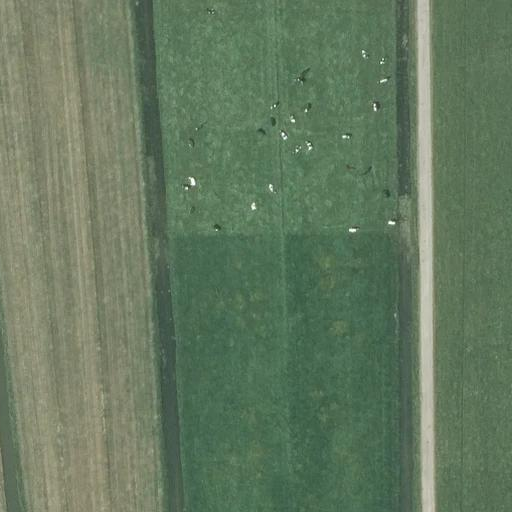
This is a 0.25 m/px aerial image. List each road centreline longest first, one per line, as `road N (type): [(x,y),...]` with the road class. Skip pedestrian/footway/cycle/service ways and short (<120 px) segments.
road 1 (track): [(423,0),(429,511)]
road 2 (track): [(0,196),(38,511)]
